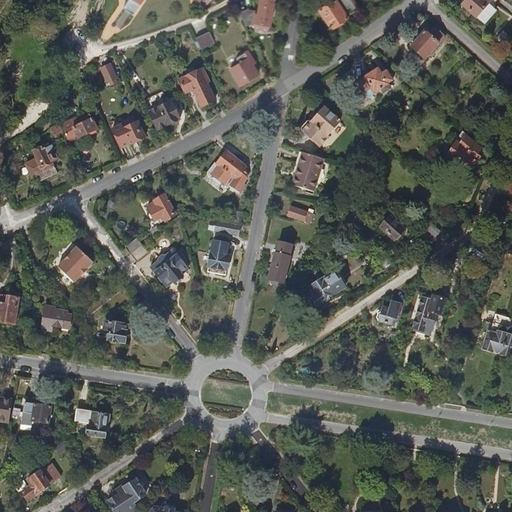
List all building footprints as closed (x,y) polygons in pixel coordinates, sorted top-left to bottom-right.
[(136,14),(144,0),(130,0),(126,7),(136,14)] [(274,8),(275,0),(262,0),(260,14),(257,13),(256,22),(271,25),(273,16),(276,16),(277,9),(274,8)] [(345,16),(357,8),(350,0),(333,0),(318,11),(330,29),(347,18),(345,16)] [(464,0),(462,4),(481,20),(486,20),(493,11),(493,7),(488,3),(490,0),(464,0)] [(253,9),(244,9),(244,24),(254,23),(253,9)] [(217,41),(210,27),(195,34),(201,48),(217,41)] [(425,30),(410,46),(424,59),(445,38),(435,28),(429,34),(425,30)] [(251,60),(254,58),(249,50),(240,55),(244,61),(231,69),(240,85),(259,73),(251,60)] [(117,78),(110,64),(101,68),(108,83),(117,78)] [(395,79),(390,72),(389,73),(388,72),(386,70),(382,72),(379,68),(357,83),(367,98),(395,79)] [(214,101),(206,84),(210,83),(204,69),(178,80),(185,94),(193,90),(194,92),(192,93),(194,96),(196,96),(201,108),(214,101)] [(167,104),(162,94),(146,101),(151,112),(150,113),(158,130),(180,120),(172,102),(167,104)] [(61,121),(70,112),(66,108),(57,116),(61,121)] [(301,131),(320,148),(329,137),(328,136),(341,122),(325,108),(313,122),(311,120),(310,121),(306,121),(300,127),(301,131)] [(97,129),(91,115),(74,122),(75,126),(72,127),(77,138),(88,133),(90,134),(95,132),(97,129)] [(145,136),(139,122),(124,129),(122,125),(113,129),(121,147),(130,142),(131,143),(145,136)] [(66,139),(60,126),(51,131),(54,137),(57,135),(59,140),(60,141),(66,139)] [(488,156),(458,135),(454,141),(455,142),(446,155),(456,162),(454,165),(463,171),(465,168),(468,171),(477,158),(484,162),(488,156)] [(57,159),(51,145),(34,153),(37,159),(26,164),(33,178),(36,177),(39,183),(58,174),(52,161),(57,159)] [(314,191),(325,158),(302,151),(298,167),(300,167),(294,184),(314,191)] [(246,178),(245,168),(226,152),(216,165),(214,163),(206,173),(210,176),(212,176),(224,185),(225,183),(229,185),(240,194),(244,186),(242,184),(246,178)] [(359,183),(363,178),(357,175),(354,181),(359,183)] [(166,195),(148,205),(156,220),(160,218),(162,221),(176,213),(166,195)] [(304,222),(308,213),(292,206),(288,215),(304,222)] [(360,220),(349,211),(339,221),(350,231),(360,220)] [(511,229),(511,226),(511,220),(498,216),(496,221),(495,224),(511,229)] [(388,219),(380,229),(395,241),(396,240),(398,240),(401,236),(401,234),(405,229),(390,217),(388,219)] [(442,231),(427,218),(421,225),(423,227),(436,238),(442,231)] [(226,228),(227,223),(213,220),(213,226),(226,228)] [(239,233),(240,224),(227,222),(227,223),(226,228),(225,231),(239,233)] [(153,235),(160,230),(157,226),(150,231),(153,235)] [(436,238),(423,227),(416,236),(432,250),(440,241),(436,238)] [(130,253),(140,245),(135,240),(126,247),(130,253)] [(505,250),(507,244),(497,241),(495,247),(505,250)] [(488,254),(488,248),(480,242),(476,249),(474,247),(469,254),(485,265),(488,254)] [(136,261),(148,252),(142,244),(140,245),(130,253),(136,261)] [(226,273),(230,254),(226,253),(226,248),(213,246),(213,251),(212,251),(208,270),(226,273)] [(92,264),(75,248),(70,253),(66,253),(62,257),(63,261),(57,267),(74,283),(92,264)] [(150,266),(166,286),(172,281),(174,282),(175,281),(178,281),(182,278),(182,275),(183,274),(182,273),(188,268),(171,248),(164,254),(160,255),(157,257),(158,260),(150,266)] [(200,251),(200,264),(209,264),(209,251),(200,251)] [(282,294),(289,267),(274,263),(267,290),(282,294)] [(317,306),(345,288),(334,271),(308,288),(313,297),(312,298),(317,306)] [(1,294),(0,302),(0,321),(15,324),(20,292),(11,290),(11,295),(1,294)] [(440,316),(445,301),(441,299),(432,297),(431,302),(423,300),(414,329),(416,330),(415,331),(423,334),(425,329),(432,331),(437,315),(440,316)] [(390,309),(384,307),(382,311),(381,311),(379,313),(378,317),(379,321),(394,326),(401,305),(393,302),(390,309)] [(69,327),(71,313),(67,313),(68,310),(55,309),(55,307),(45,305),(41,327),(58,330),(59,325),(69,327)] [(501,354),(511,323),(511,321),(495,316),(493,323),(487,322),(483,333),(488,334),(484,349),(501,354)] [(124,342),(127,326),(105,322),(103,329),(109,329),(107,339),(110,340),(111,342),(115,343),(117,341),(124,342)] [(511,336),(511,335),(511,323),(501,354),(511,357),(511,356),(511,355),(511,336)] [(10,421),(13,400),(0,398),(0,420),(9,422),(9,421),(10,421)] [(26,403),(22,424),(31,426),(33,421),(49,424),(52,407),(26,403)] [(108,429),(111,415),(94,413),(94,412),(78,409),(74,431),(88,433),(88,434),(106,437),(107,430),(108,429)] [(49,483),(56,479),(49,468),(43,472),(42,472),(29,480),(32,486),(23,492),(28,501),(42,491),(44,492),(48,489),(49,486),(50,485),(49,483)] [(135,503),(147,495),(138,479),(115,494),(117,496),(109,501),(115,511),(135,511),(138,508),(135,503)]
